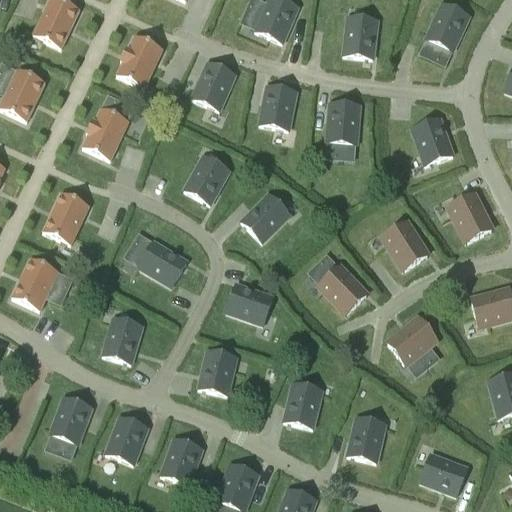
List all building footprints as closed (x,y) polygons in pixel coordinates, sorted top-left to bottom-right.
[(282,48),(297,12),(270,0),(254,36),(282,48)] [(61,54),(79,15),(51,2),(33,41),(61,54)] [(441,8),(425,44),(452,57),(469,21),(441,8)] [(347,22),(342,61),(372,64),(377,25),(347,22)] [(122,68),(116,80),(144,93),(162,55),(134,41),(128,54),(126,53),(120,67),(122,68)] [(207,68),(201,80),(191,104),(219,116),(235,80),(207,68)] [(44,88),(16,75),(0,109),(0,114),(26,127),(44,88)] [(296,97),(266,91),(258,130),(288,136),(296,97)] [(329,108),(327,132),(326,147),(356,150),(359,111),(329,108)] [(88,140),(82,153),(109,166),(128,127),(100,114),(94,126),(92,125),(86,139),(88,140)] [(424,171),(453,160),(439,123),(411,134),(424,171)] [(229,176),(203,161),(183,195),(210,210),(229,176)] [(60,198),(42,237),(70,250),(88,211),(60,198)] [(268,199),(240,226),(262,248),(290,220),(268,199)] [(473,199),(447,212),(466,248),(491,235),(473,199)] [(406,226),(381,241),(403,276),(427,260),(406,226)] [(171,292),(187,266),(153,246),(137,272),(171,292)] [(29,264),(11,303),(39,316),(57,277),(29,264)] [(367,300),(338,270),(318,290),(346,320),(367,300)] [(272,302),(242,291),(235,289),(225,317),(263,330),(272,302)] [(470,304),(477,332),(511,322),(511,303),(509,294),(470,304)] [(142,331),(113,323),(102,360),(131,369),(142,331)] [(404,370),(436,345),(419,323),(386,348),(404,370)] [(419,380),(442,361),(434,352),(411,371),(419,380)] [(236,362),(207,355),(198,394),(227,401),(236,362)] [(511,378),(487,386),(498,424),(511,419),(511,378)] [(292,388),(283,426),(312,433),(322,395),(292,388)] [(77,450),(84,432),(91,413),(63,403),(49,439),(77,450)] [(133,470),(147,433),(119,422),(105,459),(133,470)] [(385,429),(356,422),(347,461),(376,468),(385,429)] [(188,491),(202,454),(174,444),(160,481),(188,491)] [(467,473),(430,459),(419,487),(456,501),(467,473)] [(17,466),(6,462),(2,460),(0,464),(0,473),(12,478),(17,466)] [(230,511),(245,511),(249,503),(258,480),(229,469),(216,506),(230,511)] [(312,511),(315,505),(287,495),(280,511),(312,511)]
